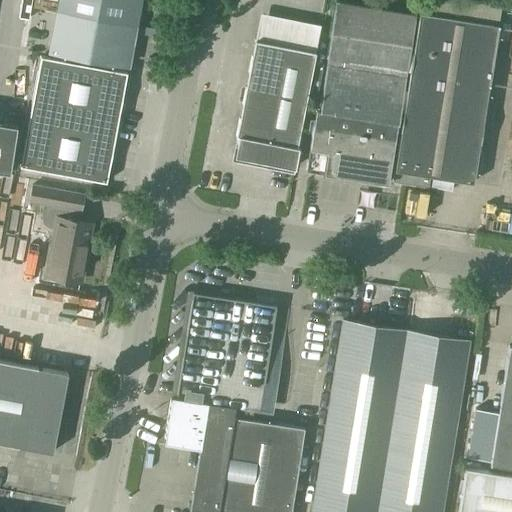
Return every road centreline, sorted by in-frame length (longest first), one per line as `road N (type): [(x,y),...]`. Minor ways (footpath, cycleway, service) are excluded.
road 1 (unclassified): [(165,213),(511,270)]
road 2 (unclassified): [(105,511),(165,213)]
road 3 (unclassified): [(165,213),(206,0)]
